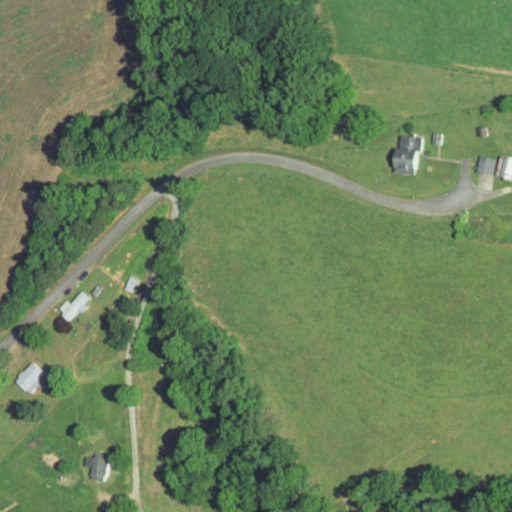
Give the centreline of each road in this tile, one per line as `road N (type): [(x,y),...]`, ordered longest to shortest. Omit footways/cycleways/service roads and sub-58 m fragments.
road 1 (residential): [(479,192),(416,206),(283,160),(205,160),(148,196),(0,347)]
road 2 (residential): [(173,176),(176,202),(127,373),(140,511)]
